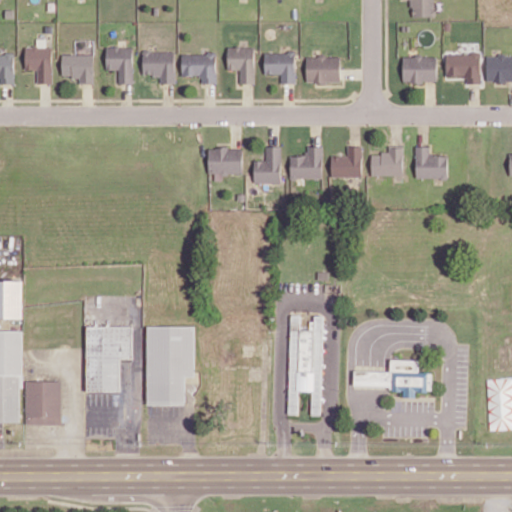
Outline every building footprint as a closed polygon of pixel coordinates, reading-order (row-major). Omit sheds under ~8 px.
[(434,0),(411,0),(411,16),(434,16),(434,0)] [(53,83),(52,46),(25,47),(25,69),(35,69),(35,83),(53,83)] [(133,83),(133,46),(106,47),(106,70),(119,69),(119,83),(133,83)] [(254,83),(254,46),(227,46),(228,70),(240,69),(240,83),(254,83)] [(174,82),(175,51),(143,51),(142,74),(160,75),(160,82),(174,82)] [(264,52),(264,73),(280,73),(280,83),(295,82),(295,52),(264,52)] [(0,83),(15,83),(14,53),(0,53),(0,83)] [(201,83),(216,83),(216,53),(181,54),(182,75),(200,75),(201,83)] [(481,83),(481,53),(445,53),(446,76),(466,76),(466,83),(481,83)] [(94,54),(62,54),(62,76),(79,76),(79,83),(94,83),(94,54)] [(437,81),(437,55),(403,56),(403,82),(437,81)] [(511,81),(511,55),(487,55),(486,81),(511,81)] [(307,82),(341,82),(340,56),(306,56),(307,82)] [(281,182),(281,146),(266,145),(265,160),(254,160),(254,182),(281,182)] [(331,155),(331,176),(362,176),(361,145),(347,146),(347,155),(331,155)] [(322,178),(322,146),(307,146),(307,155),(290,155),(290,178),(322,178)] [(416,179),(448,178),(447,155),(430,155),(430,146),(415,146),(416,179)] [(208,148),(208,173),(214,173),(215,180),(222,180),(221,174),(242,173),(242,147),(208,148)] [(403,175),(403,147),(388,147),(388,153),(371,153),(371,175),(403,175)] [(22,280),(0,280),(0,318),(23,318),(22,280)] [(289,414),(298,414),(298,390),(312,391),(311,415),(321,415),(324,316),(311,315),(311,329),(301,328),(301,315),(291,315),(289,414)] [(87,391),(120,391),(120,358),(133,358),(133,326),(86,326),(87,391)] [(147,404),(185,404),(185,376),(195,376),(194,326),(147,326),(147,404)] [(21,330),(0,330),(0,421),(22,421),(21,330)] [(354,370),(354,385),(391,386),(391,391),(404,391),(404,397),(416,398),(416,391),(432,391),(432,372),(419,371),(419,360),(391,359),(391,371),(354,370)] [(62,381),(26,380),(26,424),(61,424),(62,381)]
